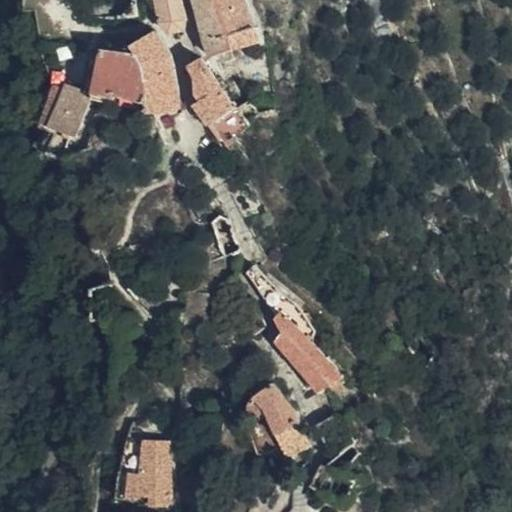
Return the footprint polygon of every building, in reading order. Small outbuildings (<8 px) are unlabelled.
[(113,17),(114,21),(133,17),(129,0),(127,0),(129,14),(113,17)] [(182,19),(177,0),(151,0),(155,23),(159,23),(165,33),(177,30),(180,19),(182,19)] [(187,0),(190,13),(193,26),(197,41),(205,57),(206,57),(254,34),(251,16),(247,8),(243,0),(187,0)] [(151,133),(162,128),(160,114),(174,109),(173,95),(169,60),(168,57),(162,49),(150,33),(147,35),(129,46),(143,98),(151,133)] [(113,95),(143,98),(129,46),(116,53),(115,67),(113,95)] [(113,95),(115,67),(116,53),(106,52),(105,52),(92,51),(89,89),(82,89),(82,92),(106,94),(113,95)] [(201,109),(212,102),(199,79),(206,73),(197,59),(185,67),(190,85),(190,99),(192,100),(201,109)] [(212,102),(221,97),(218,93),(221,91),(215,81),(212,83),(206,73),(199,79),(212,102)] [(73,136),(82,92),(81,92),(72,91),(68,90),(66,136),(73,136)] [(105,100),(106,94),(82,92),(73,136),(95,136),(95,99),(105,100)] [(229,106),(221,97),(212,102),(201,109),(211,121),(230,106),(229,106)] [(201,109),(192,100),(189,104),(206,126),(211,121),(201,109)] [(315,396),(339,383),(316,354),(309,347),(285,324),(294,314),(287,305),(285,303),(250,268),(242,273),(263,308),(277,331),(277,343),(281,349),(295,368),(315,396)] [(285,324),(309,347),(311,337),(294,314),(285,324)] [(282,433),(295,428),(288,408),(283,400),(269,380),(266,380),(245,389),(234,400),(232,403),(234,412),(240,408),(250,399),(282,433)] [(124,436),(122,448),(141,450),(167,452),(167,441),(124,436)] [(141,450),(122,448),(114,490),(135,491),(141,450)] [(167,452),(141,450),(135,491),(148,492),(148,501),(161,502),(167,492),(168,490),(167,452)]
